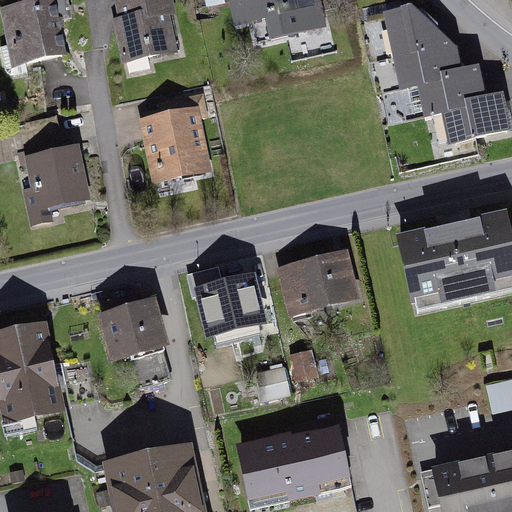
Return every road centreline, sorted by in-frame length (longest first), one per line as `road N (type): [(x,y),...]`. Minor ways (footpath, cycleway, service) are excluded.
road 1 (residential): [(511,176),(0,294)]
road 2 (unknown): [(158,259),(188,428),(183,440),(110,453),(99,446),(89,415)]
